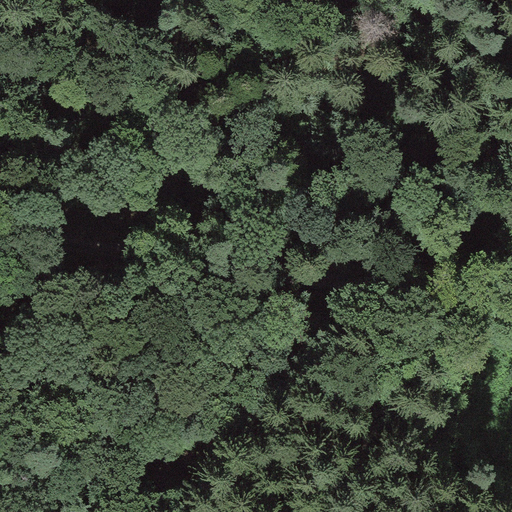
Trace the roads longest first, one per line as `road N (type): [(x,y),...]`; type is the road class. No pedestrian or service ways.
road 1 (track): [(511,297),(0,233)]
road 2 (track): [(0,323),(167,464),(186,511)]
